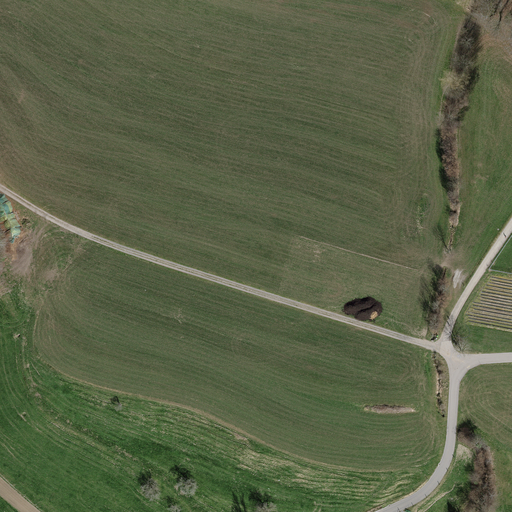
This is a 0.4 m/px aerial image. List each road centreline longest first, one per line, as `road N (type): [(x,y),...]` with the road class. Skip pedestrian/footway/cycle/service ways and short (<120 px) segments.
road 1 (track): [(446,344),(100,241),(0,185)]
road 2 (unclassified): [(511,358),(460,365),(451,447),(435,481),(386,511)]
road 3 (track): [(511,229),(450,320),(446,344),(460,365)]
